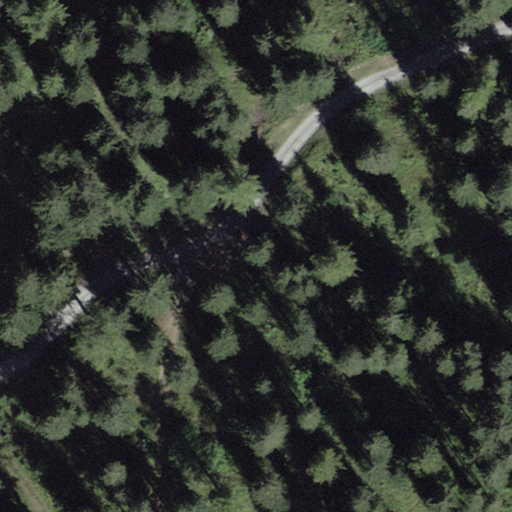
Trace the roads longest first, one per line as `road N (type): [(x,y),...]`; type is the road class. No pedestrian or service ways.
road 1 (track): [(0,368),(125,269),(180,255),(238,217),(316,120),(346,97),(511,26)]
road 2 (track): [(180,255),(141,511)]
